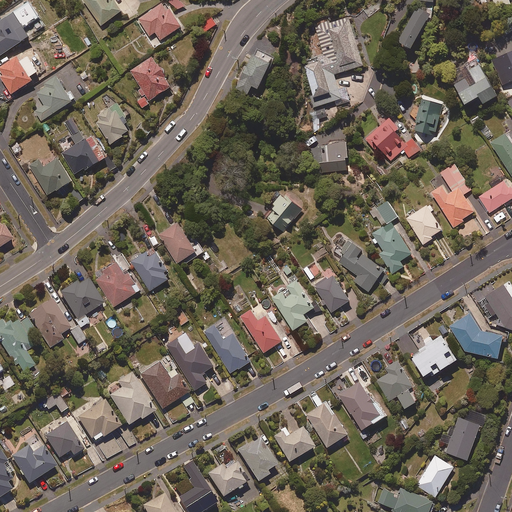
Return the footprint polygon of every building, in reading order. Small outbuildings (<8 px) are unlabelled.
[(0,56),(46,26),(29,0),(20,0),(17,2),(21,8),(0,21),(0,56)] [(114,0),(113,1),(111,0),(83,0),(100,26),(123,11),(116,0),(114,0)] [(185,5),(180,0),(173,0),(171,2),(179,10),(185,5)] [(490,7),(487,0),(479,0),(478,0),(483,10),(490,7)] [(511,6),(509,0),(494,0),(500,12),(511,6)] [(168,10),(164,3),(139,19),(150,36),(156,32),(161,40),(183,26),(171,8),(168,10)] [(432,13),(419,6),(400,42),(413,49),(432,13)] [(364,65),(349,17),(316,27),(324,55),(318,57),(319,61),(305,65),(314,96),(310,97),(314,107),(342,98),(335,74),(364,65)] [(46,68),(34,49),(20,58),(18,56),(0,67),(0,75),(12,94),(34,80),(31,77),(46,68)] [(276,57),(261,49),(257,56),(254,55),(236,88),(248,95),(253,86),(259,89),(276,57)] [(511,52),(493,61),(503,85),(511,81),(511,52)] [(173,86),(153,56),(131,71),(142,88),(138,90),(143,97),(138,100),(142,106),(173,86)] [(500,95),(481,64),(470,70),(478,83),(472,87),(467,78),(455,85),(467,105),(482,96),(486,104),(500,95)] [(68,92),(57,76),(45,84),(47,87),(33,96),(40,107),(35,111),(42,121),(77,99),(71,90),(68,92)] [(130,120),(113,95),(106,100),(110,107),(98,116),(101,119),(96,123),(111,145),(130,131),(125,124),(130,120)] [(443,105),(423,99),(414,130),(434,136),(443,105)] [(328,117),(324,107),(315,111),(319,121),(328,117)] [(86,140),(72,117),(64,122),(72,135),(57,145),(75,174),(85,168),(86,170),(106,157),(93,136),(86,140)] [(388,163),(401,153),(402,154),(406,151),(411,157),(421,149),(412,138),(406,143),(397,131),(400,129),(391,118),(365,138),(381,158),(383,157),(388,163)] [(511,140),(507,133),(492,143),(511,175),(511,140)] [(22,150),(18,142),(11,145),(16,154),(22,150)] [(349,157),(348,142),(323,144),(323,148),(312,149),(314,172),(348,170),(347,158),(349,157)] [(73,181),(58,157),(44,167),(39,159),(30,165),(49,196),(73,181)] [(472,190),(456,164),(441,173),(453,192),(449,195),(443,185),(432,192),(454,228),(465,221),(463,219),(476,212),(465,194),(472,190)] [(502,183),(498,176),(488,183),(492,189),(480,197),(490,213),(511,199),(511,185),(508,179),(502,183)] [(292,222),(304,208),(288,194),(286,196),(282,192),(272,202),(277,206),(267,218),(283,232),(292,222)] [(398,217),(388,201),(370,212),(374,218),(377,216),(383,227),(398,217)] [(444,229),(429,205),(407,218),(424,245),(434,238),(432,236),(444,229)] [(413,254),(393,221),(371,235),(395,273),(405,267),(401,261),(413,254)] [(190,238),(180,222),(160,235),(180,267),(205,251),(195,235),(190,238)] [(1,226),(0,224),(0,247),(13,240),(4,224),(1,226)] [(363,250),(350,239),(340,251),(345,255),(340,261),(358,276),(354,280),(368,292),(385,271),(362,252),(363,250)] [(169,270),(154,248),(132,262),(151,291),(170,279),(165,272),(169,270)] [(228,267),(223,260),(220,262),(214,266),(219,273),(228,267)] [(124,272),(118,262),(102,271),(104,275),(96,280),(114,307),(141,290),(128,269),(124,272)] [(351,300),(334,274),(316,285),(333,312),(351,300)] [(104,303),(89,279),(79,285),(77,282),(61,292),(83,327),(89,322),(85,315),(104,303)] [(312,302),(299,281),(273,297),(294,330),(309,321),(305,315),(319,306),(316,300),(312,302)] [(511,285),(509,281),(479,302),(494,325),(511,329),(511,285)] [(53,299),(29,315),(51,347),(64,339),(61,335),(71,328),(53,299)] [(259,321),(252,309),(241,316),(264,353),(284,341),(268,316),(259,321)] [(482,330),(471,313),(450,327),(468,352),(500,359),(505,336),(482,330)] [(37,333),(27,317),(19,322),(18,321),(13,324),(8,316),(0,321),(0,341),(14,362),(16,361),(24,373),(35,365),(26,351),(35,346),(29,338),(37,333)] [(224,338),(216,325),(205,331),(231,374),(252,361),(234,332),(224,338)] [(89,344),(79,327),(71,332),(81,349),(89,344)] [(196,346),(187,333),(167,346),(196,391),(208,383),(203,374),(216,366),(201,343),(196,346)] [(459,359),(443,336),(412,356),(426,377),(435,371),(437,374),(459,359)] [(415,386),(399,360),(387,368),(390,373),(377,380),(390,401),(398,396),(406,409),(418,402),(410,389),(415,386)] [(168,374),(160,361),(140,374),(162,409),(190,392),(175,369),(168,374)] [(156,411),(132,373),(118,382),(122,388),(110,396),(129,426),(141,418),(142,420),(156,411)] [(15,384),(11,378),(1,384),(5,390),(15,384)] [(375,403),(361,381),(340,395),(364,432),(388,416),(378,401),(375,403)] [(57,390),(43,399),(49,409),(56,405),(61,412),(69,408),(57,390)] [(122,426),(103,397),(76,415),(94,444),(122,426)] [(334,415),(326,403),(307,415),(328,448),(350,434),(336,413),(334,415)] [(488,416),(473,411),(470,421),(459,417),(455,428),(451,427),(447,439),(451,441),(447,452),(469,460),(482,425),(484,426),(488,416)] [(84,449),(67,423),(45,437),(60,458),(71,451),(74,456),(84,449)] [(290,436),(286,429),(274,436),(289,463),(316,448),(304,428),(290,436)] [(278,465),(261,438),(248,446),(247,444),(238,450),(259,483),(270,475),(268,472),(278,465)] [(33,453),(29,446),(12,456),(29,484),(57,466),(44,446),(33,453)] [(0,450),(0,498),(13,490),(8,483),(13,479),(9,473),(14,470),(0,450)] [(455,467),(436,455),(418,485),(437,497),(455,467)] [(249,481),(237,462),(226,470),(222,464),(208,474),(224,498),(249,481)] [(203,511),(218,503),(195,466),(185,472),(194,487),(179,497),(187,511),(203,511)] [(432,511),(436,502),(403,489),(401,495),(384,489),(378,503),(398,511),(397,511),(432,511)] [(176,511),(166,493),(144,505),(147,511),(176,511)]
